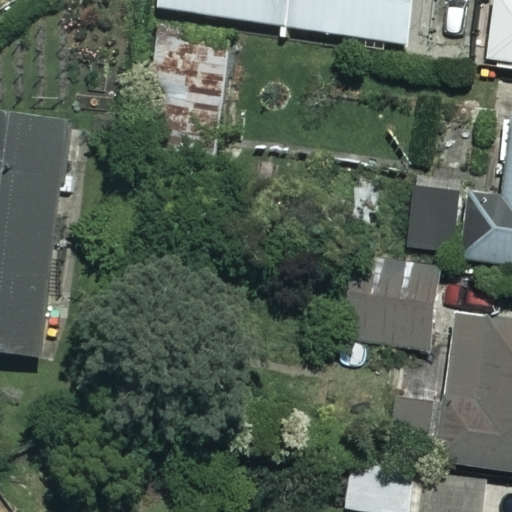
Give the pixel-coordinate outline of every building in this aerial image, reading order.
[(410,0),(157,0),(156,7),(404,44),(410,0)] [(511,0),(494,0),(487,58),(511,61),(511,0)] [(511,115),(504,115),(496,188),(474,186),(466,261),(511,265),(511,115)] [(96,129),(0,118),(0,354),(71,362),(96,129)] [(429,348),(435,274),(353,268),(347,341),(429,348)] [(511,322),(456,316),(446,398),(387,390),(379,452),(511,469),(511,322)] [(346,457),(343,511),(416,511),(419,460),(346,457)]
